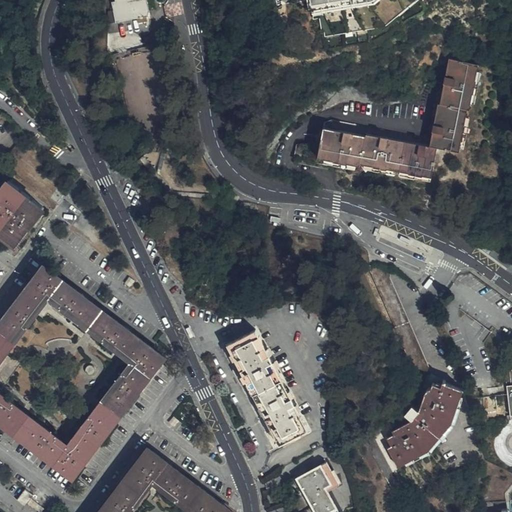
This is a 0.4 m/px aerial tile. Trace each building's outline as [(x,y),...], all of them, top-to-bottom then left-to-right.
[(150,0),(113,0),(116,13),(152,6),(150,1),(150,0)] [(394,0),(321,0),(324,19),(380,9),(394,0)] [(297,162),(319,165),(363,172),(365,160),(430,171),(434,143),(462,147),(465,134),(460,133),(462,120),(467,121),(470,104),(472,104),(474,89),(471,89),(473,74),(476,74),(479,60),(449,55),(444,84),(441,98),(438,97),(432,141),(369,131),(369,125),(332,119),(326,121),(326,127),(324,133),(316,132),(314,140),(301,138),(298,152),(297,162)] [(0,231),(17,244),(44,209),(9,182),(0,193),(0,231)] [(164,358),(44,267),(0,324),(0,422),(74,479),(119,417),(164,358)] [(384,302),(420,381),(427,378),(431,376),(389,279),(391,272),(369,267),(374,278),(384,302)] [(308,430),(256,331),(228,345),(280,445),(308,430)] [(427,378),(420,381),(415,393),(421,396),(427,378)] [(452,423),(464,390),(446,383),(446,382),(444,381),(442,387),(433,384),(432,388),(430,387),(429,390),(431,391),(423,414),(420,411),(418,412),(412,407),(406,415),(412,421),(410,422),(394,432),(395,435),(387,440),(392,448),(388,450),(398,468),(430,450),(452,423)] [(232,511),(149,449),(100,511),(232,511)] [(338,511),(325,487),(336,480),(326,462),(297,479),(316,511),(338,511)] [(17,500),(27,507),(35,497),(25,490),(17,500)]
